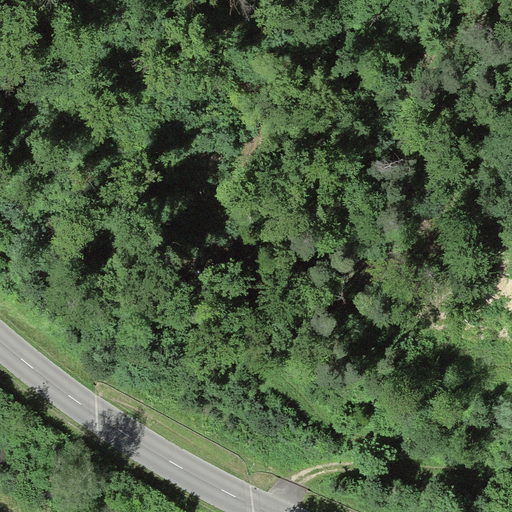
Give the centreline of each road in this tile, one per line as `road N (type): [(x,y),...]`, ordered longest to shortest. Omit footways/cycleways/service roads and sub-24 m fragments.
road 1 (secondary): [(270,511),(51,392),(0,347)]
road 2 (track): [(216,366),(471,474)]
road 3 (track): [(273,511),(292,485),(338,466),(511,483)]
